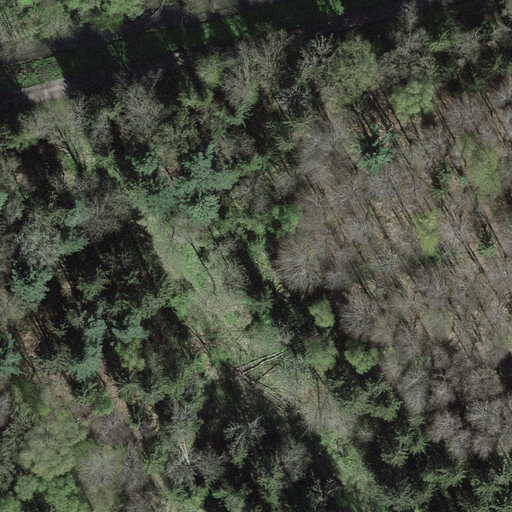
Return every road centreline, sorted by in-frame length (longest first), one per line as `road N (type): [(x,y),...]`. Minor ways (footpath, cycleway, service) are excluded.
road 1 (track): [(49,87),(93,168),(372,511)]
road 2 (track): [(0,98),(411,0)]
